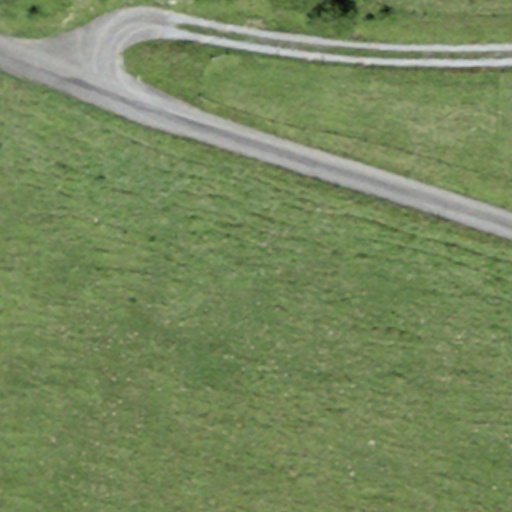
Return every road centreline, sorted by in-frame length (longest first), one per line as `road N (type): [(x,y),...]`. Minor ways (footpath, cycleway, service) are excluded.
road 1 (track): [(511,224),(235,146),(0,51)]
road 2 (track): [(0,18),(76,15),(258,47),(413,63),(511,60)]
